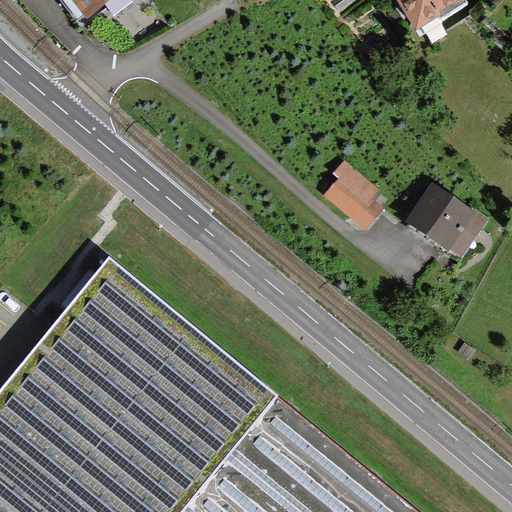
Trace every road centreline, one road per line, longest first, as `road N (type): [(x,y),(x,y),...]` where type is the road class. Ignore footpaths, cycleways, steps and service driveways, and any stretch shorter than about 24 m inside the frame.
road 1 (primary): [(511,484),(66,112)]
road 2 (residential): [(143,65),(393,268)]
road 3 (residential): [(143,65),(244,0)]
